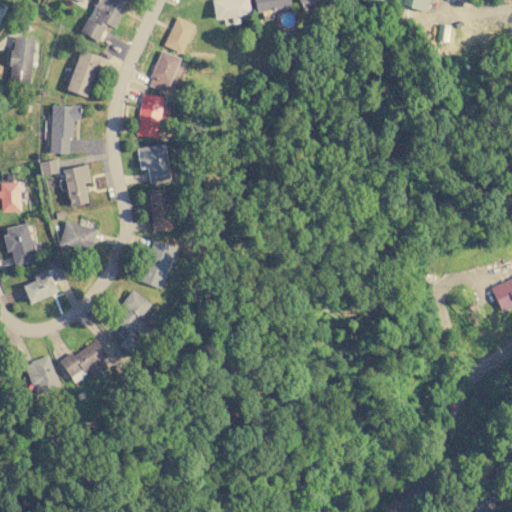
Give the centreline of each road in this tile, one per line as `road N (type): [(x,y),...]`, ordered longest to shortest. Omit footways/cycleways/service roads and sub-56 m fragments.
road 1 (residential): [(0,309),(21,329),(58,326),(118,264),(127,222),(114,158),(116,94),(156,0)]
road 2 (residential): [(399,511),(467,383),(511,348)]
